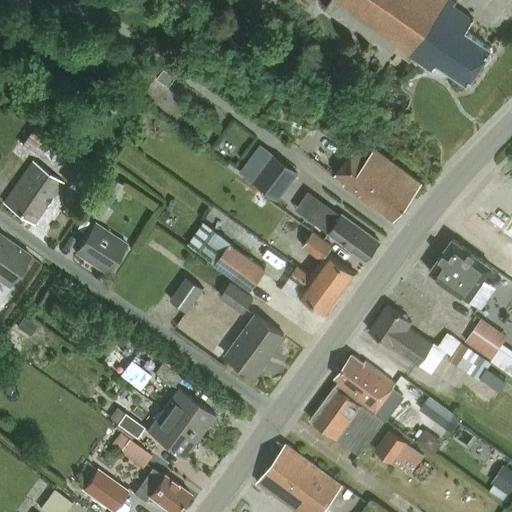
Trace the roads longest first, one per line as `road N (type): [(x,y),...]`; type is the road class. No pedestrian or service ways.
road 1 (residential): [(406,245),(114,21),(51,0)]
road 2 (residential): [(278,417),(0,218)]
road 3 (secondary): [(278,417),(406,245)]
road 4 (residential): [(278,417),(406,511)]
road 5 (secondary): [(406,245),(511,128)]
